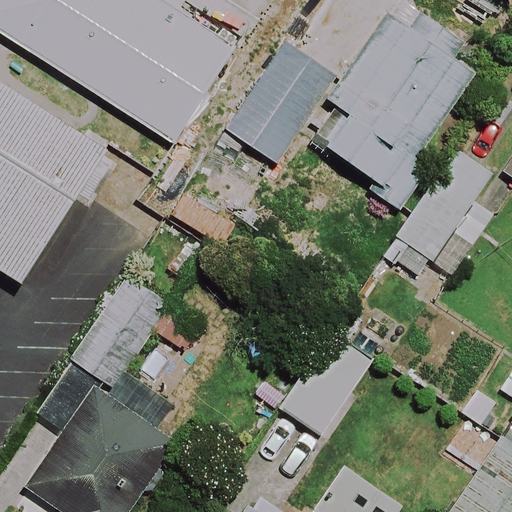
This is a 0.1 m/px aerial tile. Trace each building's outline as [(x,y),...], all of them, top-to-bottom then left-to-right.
[(185,18),(156,0),(18,0),(34,10),(10,48),(129,124),(138,111),(157,123),(183,82),(155,64),(185,18)] [(424,18),(413,34),(391,19),(333,103),(348,113),(325,147),(406,203),(427,172),(414,163),(475,74),(448,55),(458,41),(424,18)] [(333,80),(282,47),(227,131),(278,164),(333,80)] [(77,155),(0,105),(0,267),(2,269),(77,155)] [(492,175),(456,152),(398,239),(434,263),(492,175)] [(511,158),(503,172),(511,178),(511,158)] [(137,511),(148,497),(203,418),(126,363),(150,329),(188,356),(205,331),(167,304),(125,275),(68,356),(28,414),(65,439),(31,491),(63,511),(137,511)] [(511,511),(511,444),(484,427),(465,458),(480,468),(452,511),(511,511)] [(327,511),(269,472),(241,511),(327,511)]
